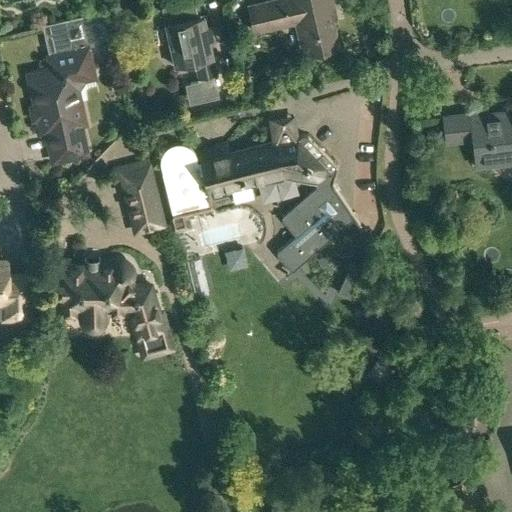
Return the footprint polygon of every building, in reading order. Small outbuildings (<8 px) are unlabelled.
[(255,33),(296,24),(303,54),(339,46),(330,9),(334,9),(331,0),(273,0),(249,6),(255,33)] [(188,1),(172,5),(162,7),(175,66),(195,62),(199,79),(216,75),(209,43),(217,41),(213,24),(205,25),(203,16),(198,17),(191,18),(188,1)] [(33,94),(35,103),(27,104),(31,122),(39,120),(42,132),(46,131),(53,160),(86,153),(80,123),(84,122),(79,99),(87,97),(85,89),(87,86),(95,84),(94,76),(88,49),(112,43),(104,10),(42,24),(52,68),(49,69),(45,68),(36,70),(32,73),(28,74),(29,78),(28,82),(30,91),(33,94)] [(511,110),(470,115),(476,165),(490,163),(490,165),(511,162),(511,110)] [(446,140),(460,138),(457,117),(444,118),(446,140)] [(160,156),(160,159),(160,161),(163,172),(168,193),(173,214),(180,212),(202,207),(208,205),(206,195),(211,194),(212,194),(215,203),(233,198),(234,203),(254,198),(250,181),(281,173),(283,173),(315,177),(316,181),(317,185),(293,206),(283,214),(282,215),(282,217),(282,218),(282,220),(283,220),(295,235),(278,249),(277,250),(277,252),(277,253),(277,255),(278,255),(291,271),(295,267),(353,217),(354,218),(358,224),(360,223),(334,185),(333,183),(332,181),(332,179),(333,177),(336,168),(336,166),(335,165),(335,163),(334,162),(309,135),(304,134),(299,135),(289,146),(268,151),(266,143),(229,153),(219,155),(201,160),(199,160),(197,154),(195,151),(193,147),(191,145),(189,143),(186,141),(183,140),(180,139),(177,139),(175,139),(172,140),(169,141),(166,143),(164,145),(163,148),(161,150),(160,153),(160,156)] [(164,228),(163,224),(147,159),(114,167),(116,177),(119,177),(133,235),(164,228)] [(62,262),(57,264),(55,264),(56,312),(80,312),(80,316),(81,319),(82,321),(83,323),(85,325),(87,326),(89,327),(91,328),(94,328),(96,327),(99,327),(101,325),(103,324),(104,322),(105,319),(106,317),(106,316),(106,311),(130,311),(142,353),(168,345),(150,284),(133,284),(129,281),(131,279),(132,276),(133,274),(133,272),(133,269),(132,267),(131,265),(130,263),(128,261),(126,260),(123,259),(121,259),(118,259),(116,260),(114,261),(111,263),(74,264),(68,262),(62,262)] [(0,262),(0,320),(35,321),(34,272),(8,273),(8,262),(0,262)] [(351,263),(337,292),(349,298),(363,269),(351,263)] [(394,322),(376,312),(359,344),(378,354),(394,322)] [(475,511),(471,503),(454,511),(475,511)]
